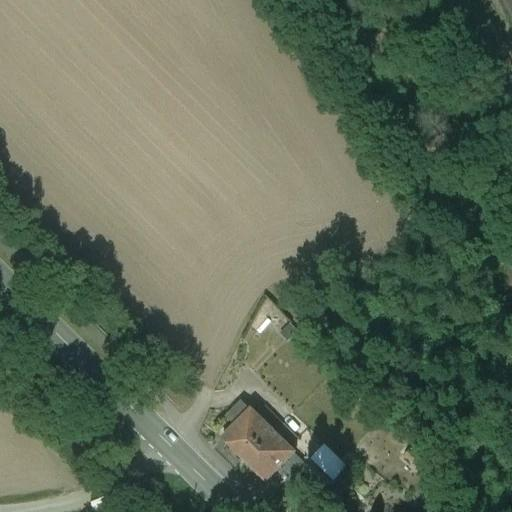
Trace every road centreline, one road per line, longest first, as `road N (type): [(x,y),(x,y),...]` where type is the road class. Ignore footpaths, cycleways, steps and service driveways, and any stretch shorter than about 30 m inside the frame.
road 1 (primary): [(165,444),(0,280)]
road 2 (unclassified): [(165,444),(83,500),(0,509)]
